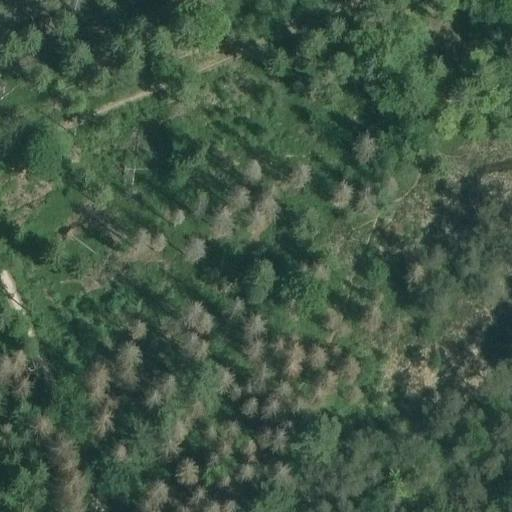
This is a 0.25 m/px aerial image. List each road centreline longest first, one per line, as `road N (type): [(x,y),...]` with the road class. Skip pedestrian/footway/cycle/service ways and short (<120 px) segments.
road 1 (track): [(0,149),(339,0)]
road 2 (track): [(105,511),(0,263)]
